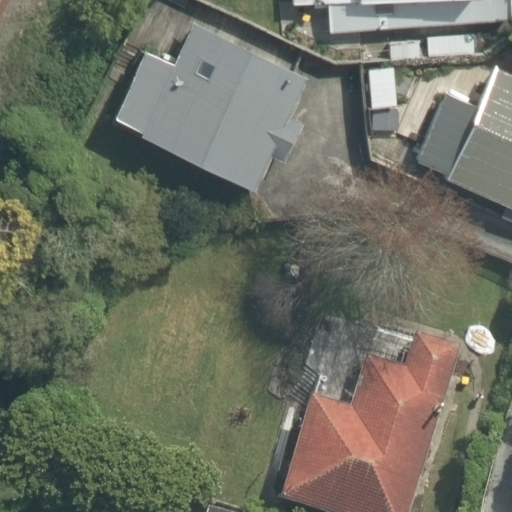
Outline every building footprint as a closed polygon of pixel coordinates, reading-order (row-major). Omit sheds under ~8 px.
[(511,0),(281,0),(282,9),(308,8),(309,33),(350,32),(351,60),(353,106),(395,104),(393,58),(469,55),(468,27),(511,24),(511,0)] [(296,65),(187,14),(165,60),(138,47),(107,114),(135,127),(130,138),(249,193),(266,156),(274,160),(296,111),(278,103),(296,65)] [(511,67),(493,59),(468,112),(437,97),(411,154),(511,200),(511,67)] [(410,511),(465,346),(378,318),(351,402),(303,386),(266,500),(304,511),(410,511)] [(204,511),(176,503),(173,511),(204,511)]
